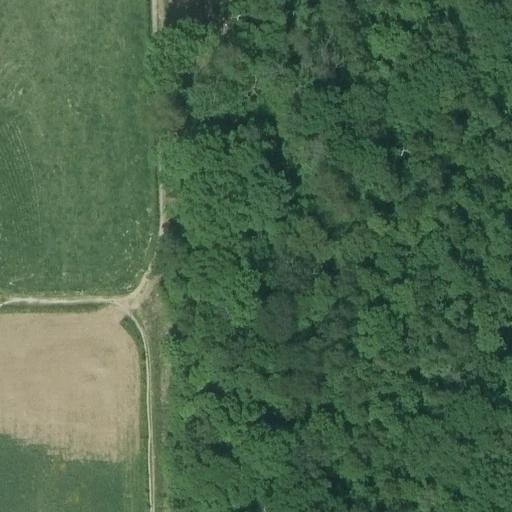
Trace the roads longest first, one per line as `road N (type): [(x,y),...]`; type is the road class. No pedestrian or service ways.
road 1 (track): [(152,511),(142,302)]
road 2 (track): [(142,302),(0,300)]
